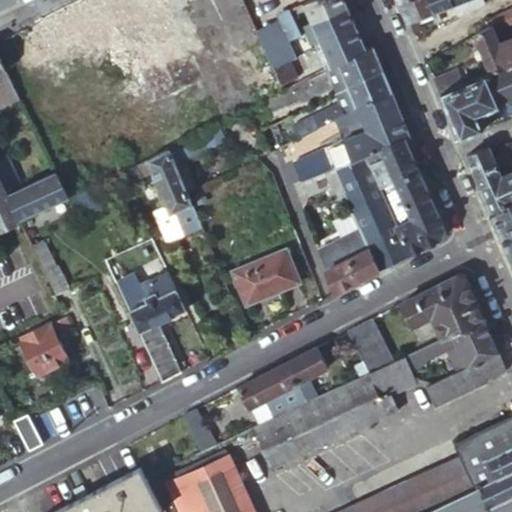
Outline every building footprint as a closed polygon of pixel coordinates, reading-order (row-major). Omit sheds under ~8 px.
[(145,28),(130,0),(80,0),(35,22),(44,39),(43,40),(46,45),(106,17),(115,35),(116,35),(128,60),(155,47),(145,28)] [(173,14),(166,0),(130,0),(145,28),(154,24),(155,25),(162,21),(162,20),(173,14)] [(344,0),(318,0),(297,11),(299,15),(307,12),(313,25),(349,9),(344,0)] [(451,5),(448,0),(397,0),(413,35),(419,32),(414,19),(431,12),(435,22),(440,20),(437,10),(451,5)] [(482,3),(481,0),(448,0),(451,5),(456,16),(482,3)] [(502,26),(511,22),(511,6),(497,13),(502,26)] [(356,28),(349,9),(313,25),(320,43),(356,28)] [(493,30),(502,26),(497,13),(486,18),(489,25),(491,25),(493,30)] [(302,38),(294,20),(282,24),(291,43),(302,38)] [(291,43),(282,24),(258,32),(275,71),(293,63),(298,61),(298,59),(291,43)] [(489,25),(473,34),(478,48),(473,51),(472,55),(474,58),(477,61),(483,59),(488,73),(507,65),(498,44),(493,30),(491,25),(489,25)] [(366,49),(356,28),(320,43),(332,69),(340,65),(366,51),(366,49)] [(507,65),(511,62),(511,37),(498,44),(507,65)] [(372,46),(366,49),(366,51),(340,65),(349,88),(382,72),(372,46)] [(488,73),(463,83),(438,94),(459,139),(481,129),(476,116),(497,106),(496,104),(511,97),(511,62),(507,65),(488,73)] [(275,71),(280,82),(287,79),(290,78),(292,77),(297,74),(293,63),(275,71)] [(332,69),(328,72),(333,86),(338,94),(349,88),(340,65),(332,69)] [(457,69),(432,80),(438,94),(463,83),(457,69)] [(16,87),(7,70),(0,73),(0,84),(4,93),(16,87)] [(328,72),(285,93),(269,101),(276,115),(333,86),(328,72)] [(391,94),(382,72),(349,88),(358,110),(391,94)] [(280,82),(282,88),(289,84),(287,79),(280,82)] [(22,100),(16,87),(4,93),(3,94),(9,107),(22,100)] [(358,110),(349,88),(338,94),(337,95),(341,105),(346,116),(358,110)] [(409,137),(391,94),(358,110),(367,131),(350,139),(346,141),(354,161),(367,156),(381,150),(406,139),(409,137)] [(294,116),(272,127),(281,149),(342,118),(346,116),(341,105),(298,127),(294,116)] [(367,131),(358,110),(346,116),(342,118),(350,139),(367,131)] [(215,128),(171,150),(177,165),(223,142),(215,128)] [(419,170),(406,139),(381,150),(392,176),(385,178),(388,184),(394,182),(419,170)] [(297,162),(305,182),(306,181),(334,170),(354,161),(346,141),(297,162)] [(486,145),(465,154),(473,174),(494,164),(486,145)] [(171,150),(171,149),(149,159),(155,173),(161,189),(183,180),(179,169),(177,165),(171,150)] [(362,232),(380,270),(409,255),(396,224),(380,187),(367,156),(354,161),(334,170),(336,176),(339,175),(345,191),(362,232)] [(0,179),(20,221),(70,198),(58,173),(24,187),(10,158),(0,162),(0,179)] [(135,165),(141,179),(155,173),(149,159),(135,165)] [(494,164),(473,174),(479,186),(500,177),(494,164)] [(141,179),(135,165),(125,171),(132,186),(142,181),(141,179)] [(334,170),(306,181),(311,195),(329,188),(332,196),(345,191),(339,175),(336,176),(334,170)] [(444,229),(419,170),(394,182),(410,218),(396,224),(409,255),(441,239),(444,229)] [(511,171),(511,172),(500,177),(479,186),(490,212),(511,202),(511,171)] [(0,230),(20,221),(0,179),(0,230)] [(87,215),(115,202),(106,180),(77,195),(87,215)] [(172,228),(175,238),(204,229),(203,226),(194,205),(189,193),(183,180),(161,189),(169,209),(157,213),(163,231),(172,228)] [(388,184),(380,187),(396,224),(410,218),(394,182),(388,184)] [(511,202),(490,212),(498,230),(511,223),(511,202)] [(511,223),(498,230),(506,249),(511,246),(511,223)] [(172,228),(163,231),(167,241),(175,238),(172,228)] [(321,253),(336,293),(380,270),(362,232),(321,253)] [(46,241),(34,247),(58,297),(72,290),(62,267),(59,268),(46,241)] [(301,283),(288,250),(235,272),(248,305),(301,283)] [(125,295),(163,382),(182,372),(160,324),(188,310),(170,273),(142,286),(136,274),(119,282),(125,295)] [(444,337),(485,318),(467,278),(456,275),(401,303),(411,325),(433,315),(444,337)] [(369,372),(394,361),(372,318),(348,330),(369,372)] [(499,354),(485,318),(444,337),(430,344),(434,353),(457,343),(468,367),(499,354)] [(71,362),(52,325),(20,341),(39,378),(71,362)] [(327,368),(317,346),(286,362),(306,401),(316,397),(307,378),(327,368)] [(505,371),(499,354),(468,367),(432,383),(414,377),(405,355),(394,361),(369,372),(316,397),(306,401),(273,417),(258,424),(254,426),(274,467),(411,402),(405,388),(415,384),(427,388),(435,405),(487,382),(487,380),(505,371)] [(273,417),(306,401),(286,362),(237,387),(247,408),(249,407),(264,400),(273,417)] [(90,418),(111,406),(97,380),(75,391),(90,418)] [(249,407),(258,424),(273,417),(264,400),(249,407)] [(199,451),(214,445),(196,408),(181,416),(199,451)] [(27,417),(15,422),(29,452),(41,445),(27,417)] [(511,511),(511,421),(461,449),(466,461),(483,492),(434,511),(511,511)] [(256,511),(230,453),(180,476),(196,511),(256,511)] [(434,511),(483,492),(466,461),(343,511),(434,511)] [(148,511),(161,506),(146,476),(145,477),(139,464),(86,491),(81,480),(71,485),(77,496),(45,511),(148,511)] [(196,511),(180,476),(167,482),(180,511),(196,511)]
